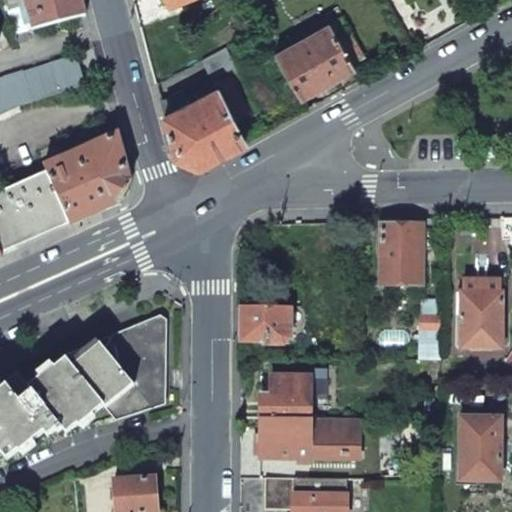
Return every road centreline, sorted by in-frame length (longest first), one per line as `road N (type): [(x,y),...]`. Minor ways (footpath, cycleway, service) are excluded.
road 1 (tertiary): [(178,222),(511,20)]
road 2 (tertiary): [(178,222),(288,192),(511,184)]
road 3 (residential): [(178,222),(208,286),(207,511)]
road 4 (residential): [(178,222),(107,0)]
road 5 (unknown): [(0,492),(105,436),(207,409)]
road 6 (tertiary): [(0,301),(178,222)]
